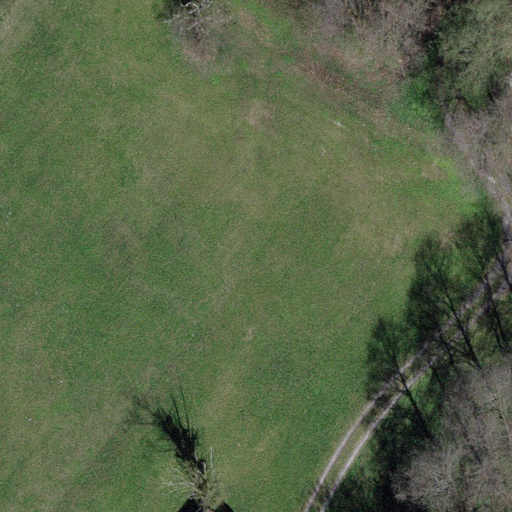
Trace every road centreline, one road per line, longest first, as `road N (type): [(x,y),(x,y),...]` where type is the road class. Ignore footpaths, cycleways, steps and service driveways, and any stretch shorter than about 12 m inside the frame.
road 1 (track): [(316,511),(362,431),(495,288),(511,253)]
road 2 (track): [(511,223),(449,99),(448,71),(474,0)]
